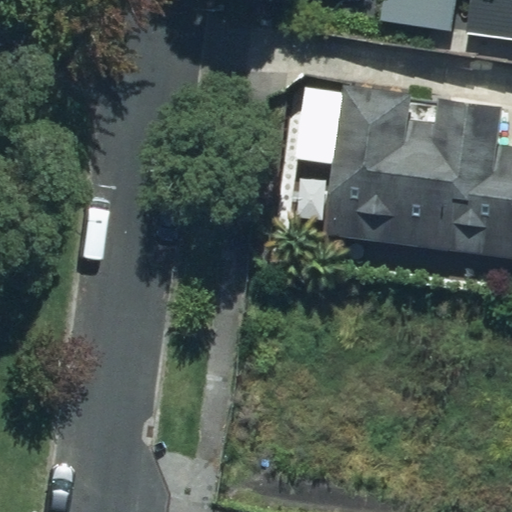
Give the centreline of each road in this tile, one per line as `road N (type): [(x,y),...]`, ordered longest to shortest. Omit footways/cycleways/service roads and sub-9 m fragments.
road 1 (residential): [(140,46),(83,511)]
road 2 (unknown): [(87,478),(346,511)]
road 3 (residential): [(140,46),(0,24)]
